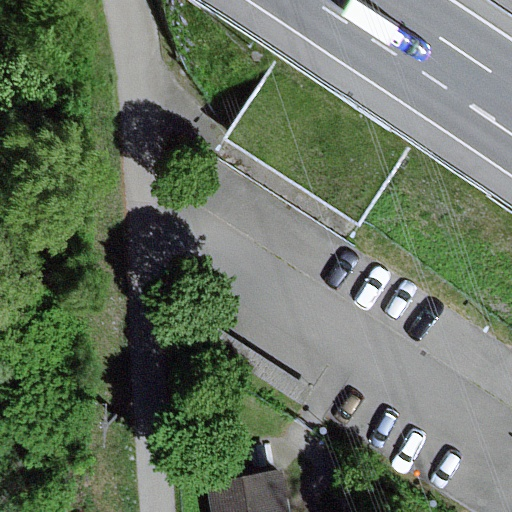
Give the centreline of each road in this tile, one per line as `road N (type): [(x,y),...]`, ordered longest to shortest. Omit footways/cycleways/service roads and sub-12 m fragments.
road 1 (track): [(149,511),(149,207),(129,0)]
road 2 (motorway): [(367,0),(511,100)]
